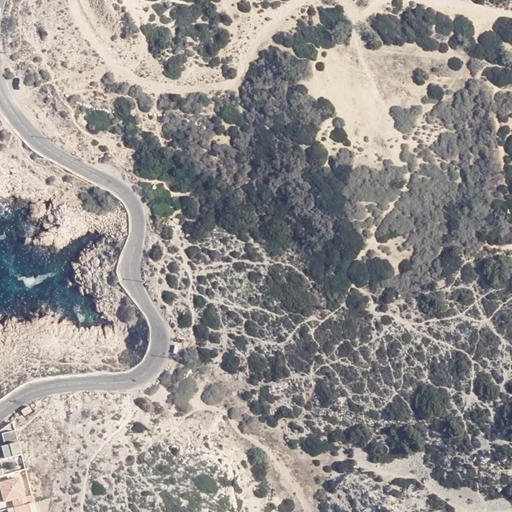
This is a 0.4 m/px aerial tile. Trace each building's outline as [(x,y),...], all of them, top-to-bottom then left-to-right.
[(29,407),(22,411),(25,416),(32,411),(29,407)] [(23,455),(16,432),(3,435),(6,447),(3,448),(6,460),(23,455)] [(21,479),(1,484),(6,503),(14,501),(16,508),(28,505),(26,498),(21,479)] [(34,495),(26,498),(28,505),(37,503),(34,495)] [(38,511),(37,503),(28,505),(16,508),(16,511),(38,511)]
